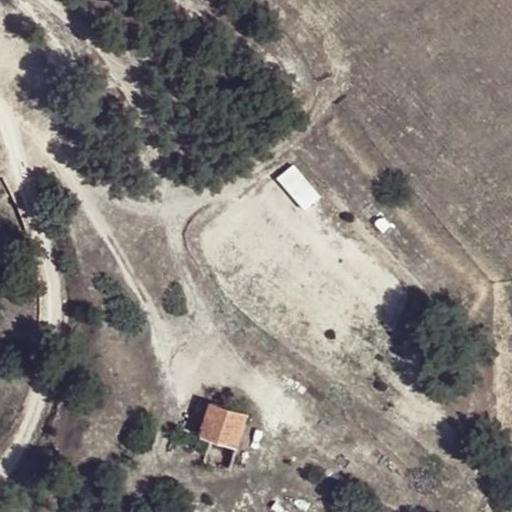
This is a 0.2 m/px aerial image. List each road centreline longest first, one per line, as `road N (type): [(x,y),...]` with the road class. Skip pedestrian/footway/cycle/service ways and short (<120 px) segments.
road 1 (track): [(8,127),(172,218),(206,326),(205,350),(173,361),(71,179)]
road 2 (track): [(0,473),(35,410),(56,298),(48,247),(0,109)]
